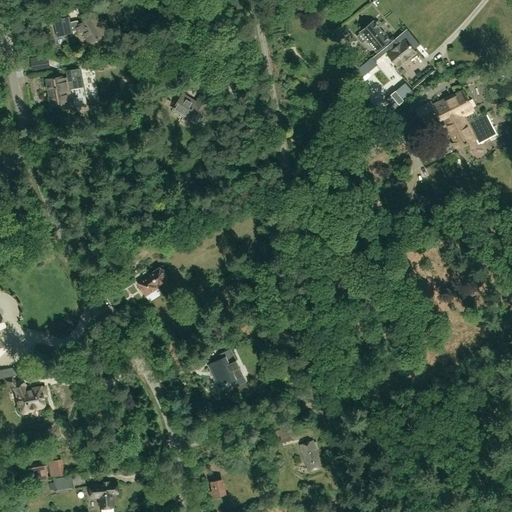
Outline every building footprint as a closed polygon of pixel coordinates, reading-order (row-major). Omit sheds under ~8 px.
[(99,1),(91,3),(91,5),(81,8),(83,12),(100,8),(99,1)] [(67,17),(53,20),(56,36),(70,33),(70,32),(77,30),(79,35),(83,32),(90,44),(94,42),(96,43),(98,41),(98,39),(103,37),(103,36),(96,23),(100,21),(98,17),(93,20),(93,19),(78,27),(74,20),(68,22),(67,17)] [(389,41),(373,22),(360,33),(361,33),(357,36),(357,38),(361,43),(363,43),(367,40),(376,52),(389,41)] [(368,73),(377,64),(375,62),(390,49),(391,51),(387,54),(398,67),(415,53),(414,51),(420,46),(406,28),(372,58),(362,66),(355,71),(353,73),(363,84),(371,77),(368,73)] [(347,61),(355,71),(362,66),(353,55),(347,61)] [(42,58),(31,60),(33,68),(43,67),(42,58)] [(445,71),(442,61),(436,63),(439,73),(445,71)] [(63,77),(47,80),(50,97),(48,98),(49,101),(51,102),(52,106),(68,103),(67,102),(72,101),(74,107),(87,105),(87,103),(86,103),(79,69),(77,69),(66,71),(68,78),(63,78),(63,77)] [(419,77),(424,83),(428,79),(423,73),(419,77)] [(387,96),(396,106),(415,90),(406,79),(387,96)] [(352,88),(362,96),(368,89),(358,81),(352,88)] [(207,109),(214,97),(203,90),(195,102),(183,95),(174,110),(198,125),(207,109)] [(431,102),(414,111),(422,125),(438,116),(442,125),(447,123),(459,147),(475,139),(475,138),(480,136),(483,142),(490,138),(491,141),(501,136),(496,126),(493,127),(489,121),(493,119),(489,112),(472,121),(473,122),(466,125),(461,115),(472,110),(463,92),(433,108),(431,102)] [(207,179),(224,174),(222,168),(205,173),(207,179)] [(188,191),(183,177),(173,181),(177,195),(188,191)] [(105,230),(102,217),(89,219),(92,232),(105,230)] [(150,276),(138,284),(146,296),(160,288),(159,286),(168,280),(167,278),(167,276),(164,270),(161,270),(160,268),(149,274),(150,276)] [(293,334),(289,324),(274,330),(278,340),(293,334)] [(216,362),(209,365),(219,388),(231,382),(236,380),(244,376),(237,361),(231,349),(214,357),(216,362)] [(14,368),(0,370),(0,378),(15,375),(14,368)] [(13,378),(7,383),(14,393),(17,406),(19,407),(19,408),(19,410),(20,411),(20,412),(21,413),(23,414),(24,414),(25,414),(27,414),(28,413),(29,411),(43,407),(45,405),(44,399),(44,397),(47,396),(44,386),(42,386),(41,385),(27,389),(26,385),(24,381),(18,384),(13,378)] [(330,427),(339,424),(336,415),(326,418),(330,427)] [(278,442),(292,437),(289,427),(275,431),(278,442)] [(313,441),(300,445),(309,471),(322,467),(316,449),(318,448),(315,441),(313,442),(313,441)] [(30,482),(48,479),(45,462),(27,465),(30,482)] [(59,477),(61,487),(83,483),(81,473),(59,477)] [(210,482),(214,498),(227,495),(224,479),(210,482)] [(103,481),(103,484),(90,485),(91,499),(99,498),(100,509),(112,508),(110,494),(119,494),(118,483),(110,484),(110,481),(103,481)]
